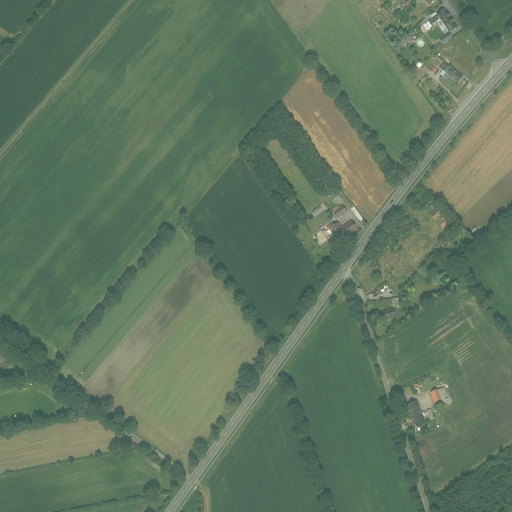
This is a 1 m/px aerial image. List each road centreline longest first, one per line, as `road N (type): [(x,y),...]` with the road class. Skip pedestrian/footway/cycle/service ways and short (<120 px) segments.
road 1 (tertiary): [(344,269),(169,511)]
road 2 (residential): [(427,511),(344,269)]
road 3 (tertiary): [(500,72),(344,269)]
